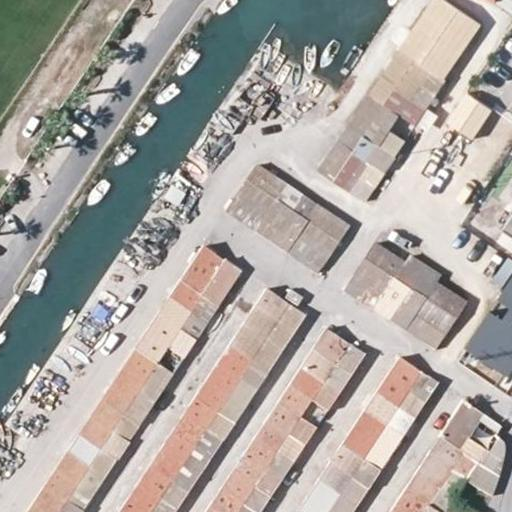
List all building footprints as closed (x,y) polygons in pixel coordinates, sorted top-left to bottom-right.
[(369,94),(385,105),(395,90),(410,99),(420,85),(435,94),(446,79),(400,49),(369,94)] [(401,115),(415,125),(435,94),(420,85),(410,99),(395,90),(385,105),(401,115)] [(385,105),(369,94),(358,110),(390,131),(401,115),(385,105)] [(390,131),(358,110),(348,126),(364,137),(378,146),(390,131)] [(334,181),(354,154),(364,137),(348,126),(318,170),(334,181)] [(359,177),(374,187),(394,157),(378,146),(364,137),(354,154),(369,163),(359,177)] [(369,163),(354,154),(334,181),(349,191),(359,177),(369,163)] [(245,182),(275,202),(286,186),(255,166),(245,182)] [(224,213),(239,223),(250,207),(264,217),(275,202),(245,182),(224,213)] [(307,223),(338,244),(348,227),(317,207),(302,197),(291,213),(307,223)] [(291,213),(275,202),(264,217),(250,207),(239,223),(270,243),(291,213)] [(270,243),(301,263),(311,248),(296,239),(307,223),(291,213),(270,243)] [(511,219),(507,227),(511,231),(511,280),(471,342),(508,367),(511,361),(511,219)] [(296,239),(311,248),(301,263),(318,274),(338,244),(307,223),(296,239)] [(410,290),(421,275),(405,265),(375,245),(365,259),(395,280),(410,290)] [(192,264),(230,290),(242,273),(203,247),(192,264)] [(405,265),(421,275),(425,268),(409,258),(405,265)] [(369,287),(383,296),(395,280),(365,259),(344,291),(359,301),(369,287)] [(204,295),(220,305),(230,290),(192,264),(181,280),(204,295)] [(421,275),(437,285),(441,278),(425,268),(421,275)] [(437,285),(421,275),(410,290),(425,300),(457,320),(467,305),(437,285)] [(170,298),(209,324),(220,305),(204,295),(181,280),(170,298)] [(359,301),(390,321),(410,290),(395,280),(383,296),(369,287),(359,301)] [(410,290),(390,321),(420,341),(430,326),(414,316),(425,300),(410,290)] [(159,314),(197,340),(209,324),(170,298),(159,314)] [(420,341),(436,352),(457,320),(425,300),(414,316),(430,326),(420,341)] [(242,327),(282,353),(292,339),(291,331),(256,307),(242,327)] [(197,340),(159,314),(147,333),(170,348),(185,359),(197,340)] [(271,371),(282,353),(242,327),(231,345),(254,360),(271,371)] [(326,329),(312,350),(351,376),(366,354),(326,329)] [(170,348),(147,333),(136,349),(159,364),(170,348)] [(511,372),(511,361),(508,367),(471,342),(468,346),(511,375),(511,372)] [(219,364),(258,389),(271,371),(254,360),(231,345),(219,364)] [(125,367),(163,392),(175,374),(159,364),(136,349),(125,367)] [(323,383),(339,394),(351,376),(312,350),(301,368),(323,383)] [(410,392),(426,402),(439,383),(401,358),(387,377),(410,392)] [(208,380),(248,406),(258,389),(219,364),(208,380)] [(125,367),(113,384),(151,410),(163,392),(125,367)] [(311,400),(328,411),(339,394),(323,383),(301,368),(289,386),(311,400)] [(410,392),(387,377),(377,394),(399,408),(410,392)] [(196,398),(236,423),(248,406),(208,380),(196,398)] [(102,400),(140,426),(151,410),(113,384),(102,400)] [(289,386),(278,402),(300,418),(311,400),(289,386)] [(387,425),(404,436),(415,419),(399,408),(377,394),(366,411),(387,425)] [(224,441),(236,423),(196,398),(184,415),(207,430),(224,441)] [(91,418),(129,443),(140,426),(102,400),(91,418)] [(487,417),(464,401),(452,419),(475,434),(487,417)] [(289,435),(305,446),(316,428),(300,418),(278,402),(267,420),(289,435)] [(387,425),(366,411),(354,428),(376,442),(387,425)] [(174,432),(213,457),(224,441),(207,430),(184,415),(174,432)] [(79,435),(118,460),(129,443),(91,418),(79,435)] [(475,434),(452,419),(440,438),(463,452),(475,434)] [(289,435),(267,420),(255,437),(278,452),(289,435)] [(376,442),(354,428),(342,446),(365,460),(376,442)] [(163,448),(202,474),(213,457),(174,432),(163,448)] [(118,460),(79,435),(67,454),(106,479),(118,460)] [(479,462),(472,473),(494,488),(499,475),(502,459),(503,447),(502,442),(496,435),(490,444),(479,462)] [(244,455),(281,480),(294,462),(278,452),(255,437),(244,455)] [(429,456),(466,481),(472,473),(479,462),(463,452),(440,438),(429,456)] [(369,489),(381,471),(365,460),(342,446),(330,464),(369,489)] [(151,467),(189,493),(202,474),(163,448),(151,467)] [(57,469),(95,494),(106,479),(67,454),(57,469)] [(232,472),(270,497),(281,480),(244,455),(232,472)] [(455,499),(466,481),(429,456),(417,474),(455,499)] [(319,481),(358,506),(369,489),(330,464),(319,481)] [(139,485),(178,510),(189,493),(151,467),(139,485)] [(57,469),(45,487),(68,501),(84,511),(95,494),(57,469)] [(243,504),(254,511),(261,511),(270,497),(232,472),(221,490),(243,504)] [(466,481),(490,497),(494,488),(472,473),(466,481)] [(437,511),(446,511),(455,499),(417,474),(405,491),(437,511)] [(307,498),(328,511),(353,511),(358,506),(319,481),(307,498)] [(128,502),(142,511),(176,511),(178,510),(139,485),(128,502)] [(45,487),(33,504),(45,511),(83,511),(84,511),(68,501),(45,487)] [(254,511),(243,504),(221,490),(210,507),(217,511),(254,511)] [(394,508),(400,511),(437,511),(405,491),(394,508)] [(328,511),(307,498),(298,511),(328,511)] [(142,511),(128,502),(121,511),(142,511)]
